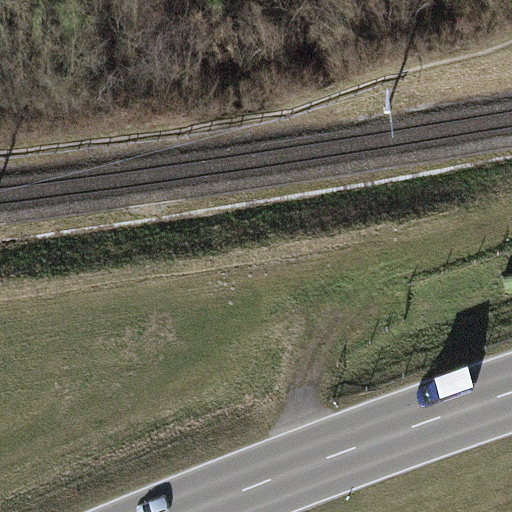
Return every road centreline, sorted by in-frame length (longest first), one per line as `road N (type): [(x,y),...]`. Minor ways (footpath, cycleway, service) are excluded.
road 1 (track): [(318,461),(305,425),(305,390),(324,345),(367,288),(409,263),(511,228)]
road 2 (primary): [(193,511),(511,397)]
